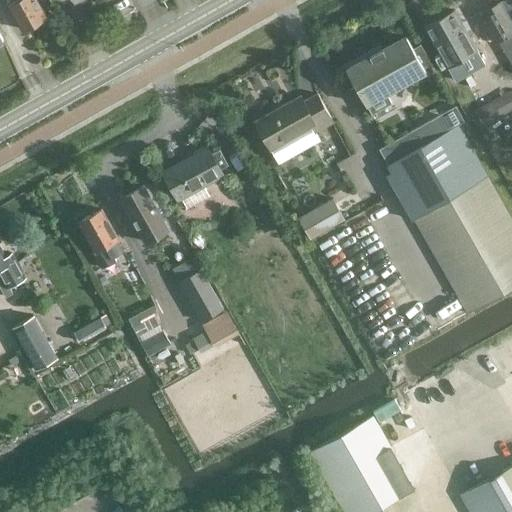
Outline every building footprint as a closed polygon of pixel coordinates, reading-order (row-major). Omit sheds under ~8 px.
[(11,0),(8,2),(23,29),(35,23),(46,16),(36,0),(11,0)] [(495,41),(499,39),(511,31),(511,24),(499,2),(484,11),(487,15),(482,18),(495,41)] [(424,25),(434,44),(446,65),(476,48),(454,8),(424,25)] [(347,67),(366,102),(424,70),(422,67),(404,35),(347,67)] [(511,106),(511,91),(510,89),(477,109),(484,123),(511,106)] [(314,133),(333,122),(318,93),(304,101),(301,95),(254,121),(271,150),(310,128),(314,133)] [(511,219),(458,123),(383,166),(502,376),(511,370),(511,219)] [(220,148),(211,152),(208,146),(162,173),(178,201),(225,175),(221,168),(228,164),(220,148)] [(121,197),(147,243),(169,230),(142,183),(121,197)] [(307,237),(344,217),(332,196),(295,216),(307,237)] [(79,220),(96,251),(102,248),(108,258),(124,249),(118,239),(119,239),(101,207),(79,220)] [(0,286),(5,296),(12,292),(9,287),(26,277),(12,252),(7,255),(0,242),(0,286)] [(201,321),(223,307),(201,267),(178,280),(201,321)] [(212,340),(234,326),(224,309),(202,322),(212,340)] [(13,326),(36,368),(57,356),(34,314),(13,326)] [(106,326),(100,316),(73,331),(79,342),(106,326)] [(148,355),(170,342),(163,329),(140,341),(148,355)] [(194,339),(185,344),(190,354),(199,349),(200,351),(212,344),(206,332),(194,339)] [(328,483),(344,511),(367,511),(414,486),(375,415),(311,452),(329,481),(328,483)] [(470,511),(511,511),(511,463),(460,494),(470,511)]
